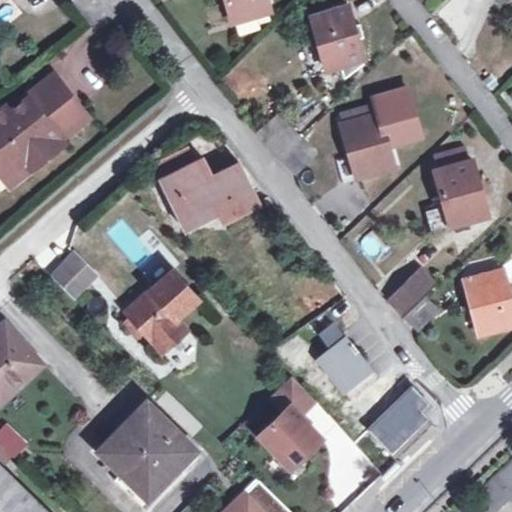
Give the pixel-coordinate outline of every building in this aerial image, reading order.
[(227,0),(232,20),(268,10),(265,0),(227,0)] [(364,62),(357,40),(354,28),(347,5),(312,15),(326,69),(341,65),(344,77),(364,62)] [(360,26),(354,28),(357,40),(364,39),(360,26)] [(39,149),(45,156),(62,143),(59,138),(86,117),(52,74),(24,95),(25,98),(16,105),(20,109),(12,116),(8,111),(3,105),(0,107),(0,158),(10,171),(39,149)] [(20,109),(16,105),(8,111),(12,116),(20,109)] [(339,110),(342,123),(365,116),(362,105),(339,110)] [(380,112),(365,116),(342,123),(356,175),(393,165),(389,150),(385,136),(380,112)] [(255,132),(294,172),(315,152),(277,113),(255,132)] [(392,135),(385,136),(389,150),(395,149),(392,135)] [(438,152),(442,169),(472,161),(467,144),(438,152)] [(0,174),(8,184),(45,156),(39,149),(10,171),(0,158),(0,174)] [(186,151),(158,165),(165,179),(160,181),(181,220),(213,203),(222,220),(255,203),(235,164),(206,178),(196,161),(193,164),(186,151)] [(485,214),(472,161),(442,169),(436,170),(450,224),(485,214)] [(357,243),(374,262),(388,250),(371,230),(357,243)] [(73,295),(94,274),(73,253),(52,274),(73,295)] [(421,267),(410,277),(424,293),(436,282),(421,267)] [(125,311),(130,317),(142,330),(160,350),(186,328),(176,317),(197,298),(171,269),(125,311)] [(466,280),(480,332),(511,322),(511,310),(501,271),(466,280)] [(387,298),(402,313),(424,293),(410,277),(387,298)] [(439,309),(424,293),(402,313),(417,331),(439,309)] [(137,335),(142,330),(130,317),(124,322),(137,335)] [(335,320),(319,332),(328,345),(344,333),(335,320)] [(0,389),(9,381),(15,387),(42,363),(5,321),(0,325),(0,389)] [(342,391),(370,369),(344,336),(316,358),(342,391)] [(291,374),(269,395),(283,410),(258,434),(290,466),(320,437),(298,414),(313,399),(291,374)] [(0,399),(15,387),(9,381),(0,389),(0,399)] [(134,422),(103,454),(121,471),(123,474),(128,469),(152,493),(153,492),(196,449),(146,399),(129,417),(134,422)] [(98,448),(103,454),(134,422),(129,417),(98,448)] [(5,424),(0,429),(0,439),(13,452),(24,441),(5,424)] [(0,464),(13,452),(0,439),(0,464)] [(511,460),(455,511),(494,511),(511,496),(511,460)] [(387,480),(402,465),(399,461),(383,476),(387,480)] [(0,488),(10,478),(0,467),(0,488)] [(123,474),(121,471),(116,476),(146,508),(158,497),(153,492),(152,493),(128,469),(123,474)] [(290,511),(292,511),(257,477),(218,511),(290,511)] [(45,511),(10,478),(0,488),(0,511),(45,511)]
